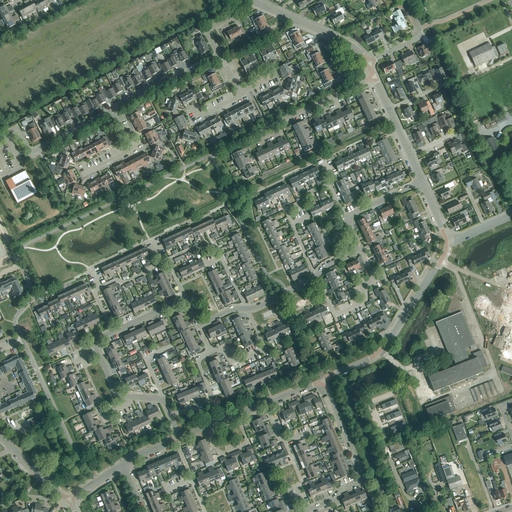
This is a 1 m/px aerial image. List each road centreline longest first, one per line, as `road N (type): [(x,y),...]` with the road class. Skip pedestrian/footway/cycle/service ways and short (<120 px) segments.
road 1 (residential): [(322,381),(382,351),(446,243)]
road 2 (residential): [(303,511),(360,480),(322,381)]
road 3 (residential): [(345,218),(329,183),(285,210),(316,276)]
road 4 (residential): [(0,138),(15,130),(33,150),(108,111)]
road 5 (residential): [(163,399),(116,394),(92,342),(111,332)]
road 6 (residential): [(108,111),(218,55)]
road 7 (residential): [(263,130),(373,78)]
road 8 (residential): [(247,308),(215,245),(167,260)]
